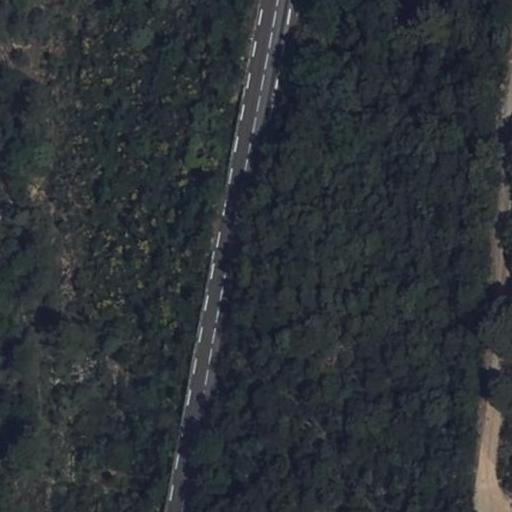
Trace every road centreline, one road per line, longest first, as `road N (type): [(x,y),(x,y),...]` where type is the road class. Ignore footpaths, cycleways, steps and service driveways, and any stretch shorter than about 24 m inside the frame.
road 1 (tertiary): [(278,0),(181,511)]
road 2 (unclassified): [(496,511),(485,458),(511,137)]
